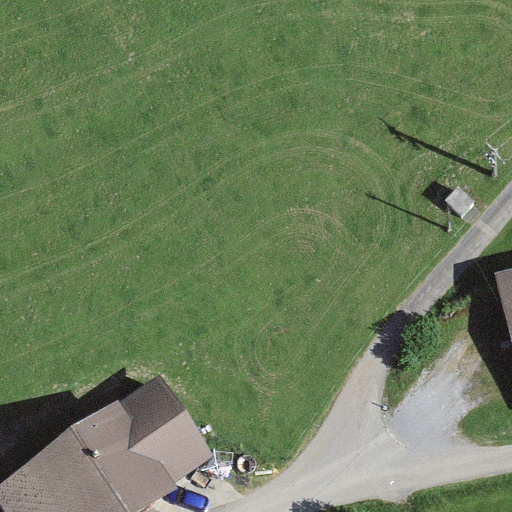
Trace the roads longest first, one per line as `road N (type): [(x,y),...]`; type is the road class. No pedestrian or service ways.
road 1 (unclassified): [(360,448),(354,425),(369,379),(403,324),(511,197)]
road 2 (unclassified): [(511,458),(435,473),(360,448)]
